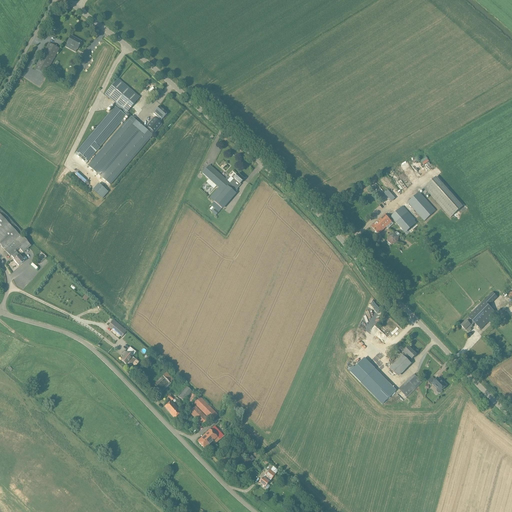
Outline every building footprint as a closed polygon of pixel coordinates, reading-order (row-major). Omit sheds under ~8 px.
[(74,38),(71,36),(67,44),(77,50),(81,43),(74,39),(74,38)] [(59,49),(48,43),(34,69),(45,75),(59,49)] [(110,185),(152,135),(151,134),(153,132),(152,131),(159,123),(155,119),(146,129),(126,113),(139,98),(118,79),(105,95),(116,105),(75,154),(86,164),(126,117),(128,119),(88,166),(97,174),(124,142),(128,145),(101,177),(110,185)] [(153,114),(161,120),(167,114),(159,107),(153,114)] [(214,202),(223,210),(236,194),(235,193),(238,190),(237,189),(241,185),(240,184),(244,180),(238,174),(230,183),(209,165),(202,174),(209,179),(216,186),(218,188),(209,198),(214,202)] [(463,207),(436,177),(421,190),(425,195),(428,193),(450,218),(463,207)] [(102,199),(108,193),(98,184),(93,191),(102,199)] [(390,200),(394,197),(387,190),(384,193),(390,200)] [(425,221),(426,220),(429,218),(432,215),(434,213),(436,211),(419,192),(408,202),(425,221)] [(415,221),(402,207),(391,217),(403,231),(415,221)] [(0,210),(0,246),(10,257),(11,256),(16,252),(19,249),(27,242),(22,236),(23,234),(7,216),(0,210)] [(392,222),(385,215),(371,227),(378,235),(392,222)] [(388,235),(387,241),(391,245),(397,243),(398,237),(400,235),(398,234),(396,236),(394,233),(388,235)] [(31,246),(27,242),(19,249),(23,253),(31,246)] [(16,252),(11,256),(14,260),(13,260),(18,266),(24,261),(16,252)] [(489,306),(498,297),(492,292),(468,317),(470,319),(467,322),(466,321),(461,326),(465,330),(470,325),(473,322),(481,330),(496,314),(489,306)] [(127,332),(114,320),(108,327),(121,338),(127,332)] [(403,356),(390,369),(397,376),(410,363),(407,360),(410,357),(412,359),(416,355),(417,354),(414,352),(413,352),(409,347),(402,354),(403,356)] [(136,352),(130,348),(126,353),(125,352),(122,355),(124,356),(121,360),(126,365),(127,363),(131,366),(136,360),(132,357),(136,352)] [(396,391),(364,359),(351,372),(383,405),(396,391)] [(173,380),(167,373),(162,377),(153,385),(161,392),(166,388),(170,384),(170,383),(173,380)] [(422,377),(418,373),(415,376),(414,374),(399,389),(407,398),(422,383),(419,380),(422,377)] [(432,384),(437,389),(436,390),(437,392),(438,394),(441,394),(443,392),(442,391),(447,386),(443,382),(442,383),(438,378),(436,381),(432,377),(427,381),(431,385),(432,384)] [(192,392),(186,387),(178,396),(185,401),(192,392)] [(196,397),(192,394),(186,401),(191,404),(196,397)] [(218,415),(200,397),(194,404),(211,422),(218,415)] [(181,413),(171,402),(164,407),(175,419),(181,413)] [(209,420),(195,406),(189,413),(203,426),(209,420)] [(214,426),(197,442),(205,450),(214,441),(216,443),(224,436),(214,426)] [(255,459),(251,455),(248,458),(246,456),(239,461),(240,462),(238,464),(240,466),(238,467),(242,470),(251,462),(255,459)] [(265,488),(275,475),(270,470),(263,479),(262,478),(259,483),(265,488)]
